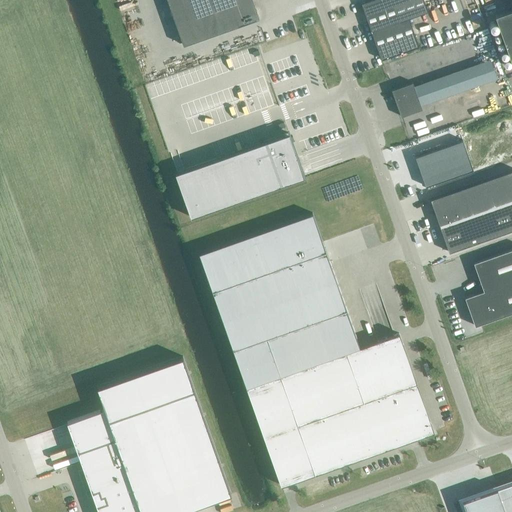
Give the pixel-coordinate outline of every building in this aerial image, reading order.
[(252,0),(167,0),(186,52),(262,25),(252,0)] [(399,22),(408,19),(427,12),(423,0),(370,0),(361,3),(371,32),(399,22)] [(511,9),(494,16),(511,65),(511,9)] [(381,60),(419,47),(408,19),(399,22),(371,32),(381,60)] [(392,90),(401,116),(422,109),(412,83),(392,90)] [(289,134),(176,174),(191,218),(305,178),(289,134)] [(462,140),(415,157),(426,186),(473,169),(462,140)] [(440,226),(511,200),(511,170),(430,199),(440,226)] [(511,200),(440,226),(449,252),(511,229),(511,200)] [(312,213),(199,253),(246,387),(281,485),(433,431),(399,333),(360,347),(312,213)] [(475,326),(511,312),(511,249),(474,263),(484,291),(465,298),(475,326)] [(98,386),(107,411),(69,424),(100,511),(180,511),(232,494),(183,356),(98,386)] [(511,511),(511,482),(462,500),(466,511),(511,511)]
